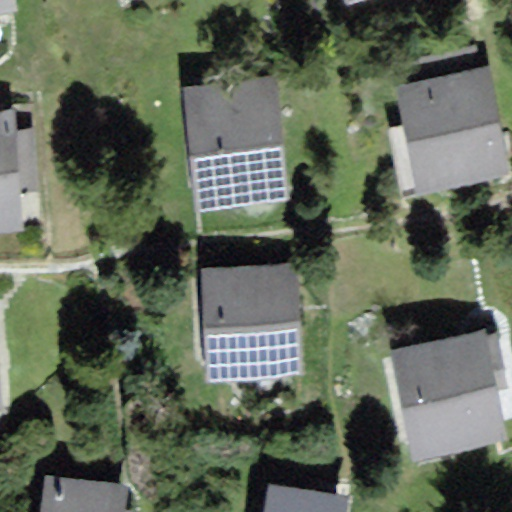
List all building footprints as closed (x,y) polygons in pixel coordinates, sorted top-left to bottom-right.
[(484,66),(384,81),(400,183),(500,168),(484,66)] [(274,87),(177,93),(184,209),(281,203),(274,87)] [(9,118),(0,118),(0,230),(16,230),(9,118)] [(286,265),(188,275),(199,385),(297,375),(286,265)] [(480,332),(379,356),(403,456),(504,432),(480,332)] [(114,511),(117,487),(37,478),(33,511),(114,511)] [(345,511),(349,498),(272,483),(265,511),(345,511)]
